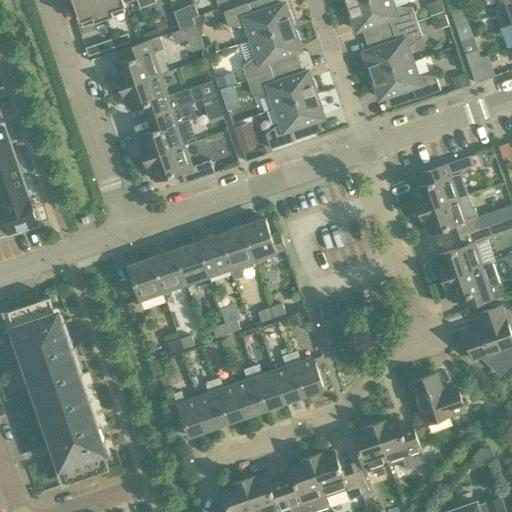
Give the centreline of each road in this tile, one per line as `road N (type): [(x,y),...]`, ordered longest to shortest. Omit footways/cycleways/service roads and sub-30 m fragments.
road 1 (residential): [(194,467),(346,417),(425,322),(365,145)]
road 2 (residential): [(127,232),(365,145)]
road 3 (residential): [(127,232),(47,0)]
road 4 (residential): [(365,145),(313,0)]
road 5 (residential): [(365,145),(511,97)]
road 6 (residential): [(0,276),(127,232)]
